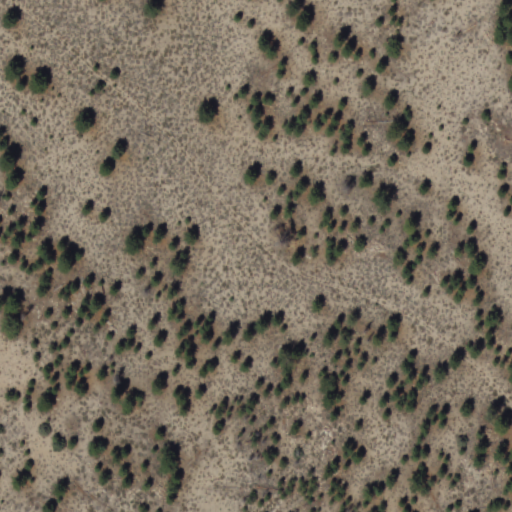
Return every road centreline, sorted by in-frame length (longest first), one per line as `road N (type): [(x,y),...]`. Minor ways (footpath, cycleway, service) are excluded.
road 1 (track): [(16,0),(156,118),(268,249),(320,283),(422,325),(465,353),(511,404)]
road 2 (track): [(0,186),(103,140),(131,98)]
